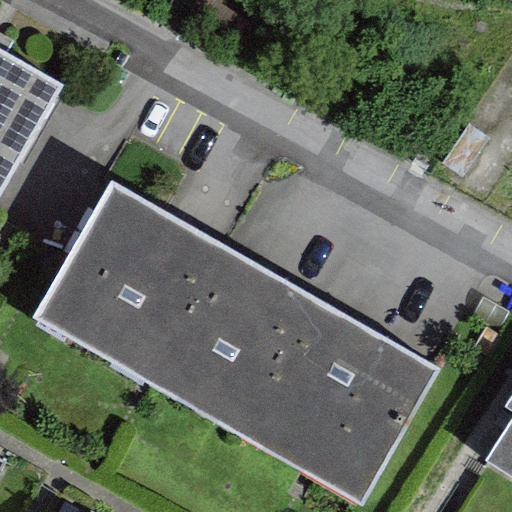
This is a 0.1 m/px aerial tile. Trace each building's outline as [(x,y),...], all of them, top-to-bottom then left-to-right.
[(0,204),(64,92),(0,56),(0,204)] [(141,388),(223,248),(112,184),(30,325),(141,388)] [(236,443),(317,302),(223,248),(141,388),(236,443)] [(356,511),(365,511),(445,375),(317,302),(236,443),(356,511)] [(511,479),(511,381),(502,398),(511,403),(511,412),(482,461),(511,479)]
